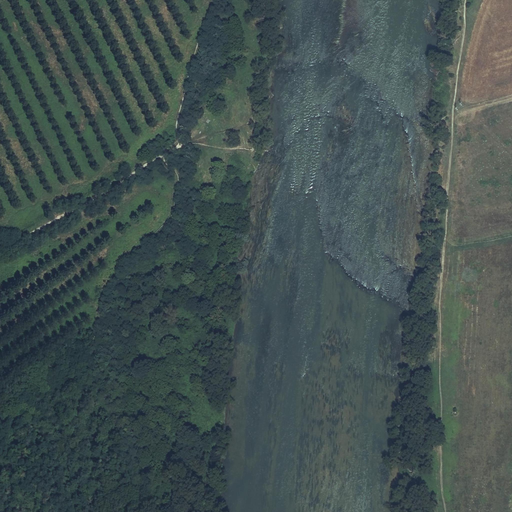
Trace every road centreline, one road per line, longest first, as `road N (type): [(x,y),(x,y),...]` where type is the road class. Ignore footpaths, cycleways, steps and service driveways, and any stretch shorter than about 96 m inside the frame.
road 1 (track): [(440,511),(434,484),(443,251),(458,70)]
road 2 (track): [(0,246),(162,155)]
